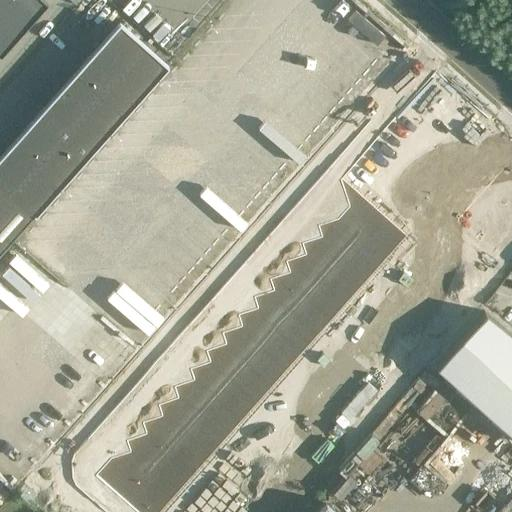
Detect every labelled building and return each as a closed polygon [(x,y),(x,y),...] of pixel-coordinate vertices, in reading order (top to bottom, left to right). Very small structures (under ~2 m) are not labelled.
[(0,0),(0,48),(43,0),(0,0)] [(0,247),(164,63),(118,21),(22,130),(0,155),(0,247)] [(436,107),(452,89),(425,65),(410,83),(436,107)] [(455,318),(465,298),(438,285),(428,305),(455,318)] [(511,329),(484,305),(435,359),(511,427),(511,329)] [(447,481),(449,453),(422,451),(420,479),(447,481)] [(338,511),(325,500),(313,511),(338,511)]
